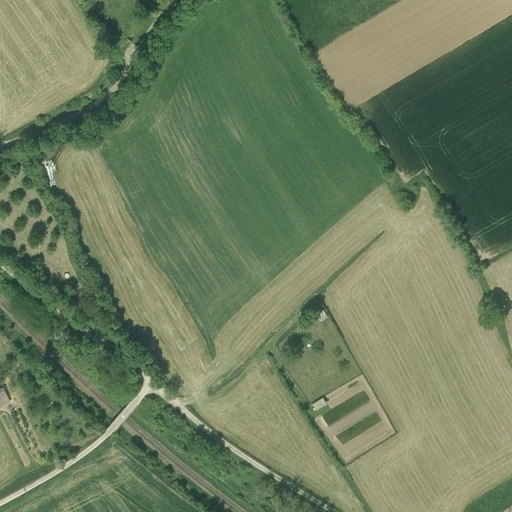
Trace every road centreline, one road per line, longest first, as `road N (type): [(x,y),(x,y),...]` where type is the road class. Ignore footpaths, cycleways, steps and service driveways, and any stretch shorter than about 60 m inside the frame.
road 1 (unclassified): [(0,503),(95,443),(147,379),(133,358),(79,329),(0,262)]
road 2 (unclassified): [(0,149),(99,101),(175,0)]
